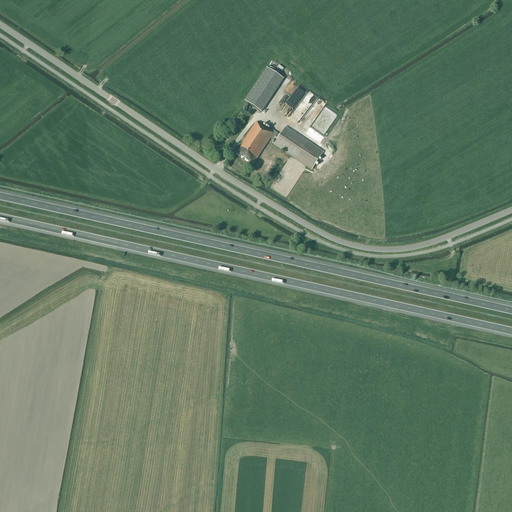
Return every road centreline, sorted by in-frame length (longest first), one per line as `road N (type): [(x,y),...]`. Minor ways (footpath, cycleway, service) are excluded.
road 1 (tertiary): [(511,209),(415,247),(341,242),(246,189),(0,24)]
road 2 (motorway): [(0,218),(511,332)]
road 3 (motorway): [(511,311),(0,197)]
